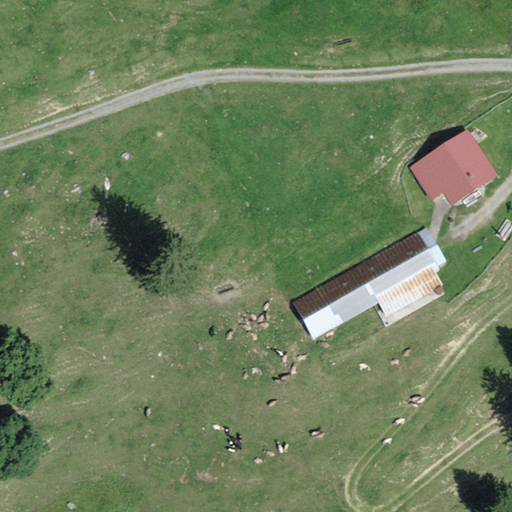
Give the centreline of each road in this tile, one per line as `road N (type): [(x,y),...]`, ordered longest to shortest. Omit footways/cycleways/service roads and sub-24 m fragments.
road 1 (track): [(511,65),(213,73),(169,81),(0,149)]
road 2 (track): [(511,421),(386,508),(365,508),(354,496),(359,470),(478,326),(511,301)]
